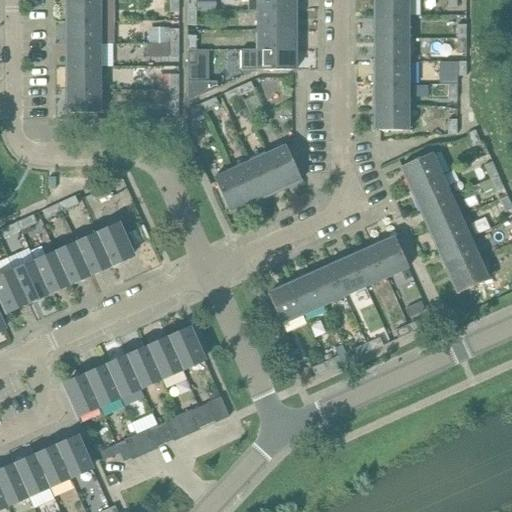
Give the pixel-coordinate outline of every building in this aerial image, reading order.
[(99,0),(66,0),(67,21),(100,21),(99,0)] [(178,13),(178,0),(169,0),(169,13),(178,13)] [(186,0),(187,10),(196,10),(195,0),(186,0)] [(210,0),(195,0),(196,10),(210,10),(210,0)] [(294,12),(294,0),(255,0),(256,11),(294,12)] [(374,0),(375,17),(408,16),(407,0),(374,0)] [(196,26),(196,10),(187,10),(187,26),(196,26)] [(256,11),(256,31),(294,31),(294,12),(256,11)] [(375,17),(375,39),(408,39),(408,16),(375,17)] [(67,21),(67,44),(100,44),(100,21),(67,21)] [(456,25),(449,25),(449,39),(456,39),(465,39),(466,25),(456,25)] [(169,28),(149,28),(149,44),(169,44),(169,30),(169,28)] [(178,44),(178,30),(169,30),(169,44),(178,44)] [(256,31),(256,50),(294,51),(294,31),(256,31)] [(187,36),(187,50),(196,50),(196,36),(187,36)] [(375,39),(375,62),(408,62),(408,39),(375,39)] [(465,54),(465,39),(456,39),(456,54),(465,54)] [(67,44),(67,67),(100,67),(100,44),(67,44)] [(178,59),(178,44),(169,44),(169,59),(178,59)] [(196,65),(196,50),(187,50),(187,65),(196,65)] [(293,72),(294,72),(294,51),(256,50),(240,50),(240,71),(293,71),(293,72)] [(375,62),(375,85),(408,85),(408,62),(375,62)] [(465,62),(445,62),(445,85),(447,85),(456,85),(456,77),(465,77),(465,62)] [(67,67),(67,90),(100,90),(100,67),(67,67)] [(178,91),(178,75),(169,75),(169,91),(178,91)] [(187,82),(187,102),(216,89),(216,82),(187,82)] [(240,97),(252,91),(249,83),(237,88),(240,97)] [(375,85),(375,108),(408,108),(408,85),(375,85)] [(456,85),(447,85),(447,100),(456,100),(456,85)] [(237,88),(222,95),(226,103),(240,97),(237,88)] [(68,114),(68,113),(100,113),(100,90),(67,90),(67,114),(68,114)] [(178,104),(178,91),(169,91),(169,104),(178,104)] [(205,112),(217,107),(214,99),(202,104),(205,112)] [(242,100),(232,105),(235,113),(246,109),(243,102),(242,100)] [(202,104),(188,110),(192,118),(205,112),(202,104)] [(408,108),(375,108),(375,132),(376,132),(376,131),(408,132),(408,108)] [(447,120),(447,131),(447,135),(456,135),(456,120),(447,120)] [(474,130),(466,134),(472,147),(480,143),(474,130)] [(300,179),(285,146),(266,154),(282,189),(301,180),(301,179),(300,179)] [(401,166),(411,189),(441,175),(431,153),(402,167),(402,166),(401,166)] [(266,154),(249,162),(264,197),(282,189),(266,154)] [(264,197),(249,162),(231,170),(247,205),(264,197)] [(483,166),(489,179),(498,175),(492,162),(483,166)] [(228,212),(227,212),(228,213),(247,205),(231,170),(213,178),(228,212)] [(411,189),(420,210),(450,196),(441,175),(411,189)] [(489,179),(495,193),(503,189),(498,175),(489,179)] [(94,202),(111,195),(107,186),(90,194),(94,202)] [(57,204),(61,212),(78,205),(74,196),(57,204)] [(420,210),(430,231),(460,217),(450,196),(420,210)] [(498,200),(504,213),(511,209),(511,208),(507,196),(498,200)] [(45,219),(61,212),(57,204),(41,211),(45,219)] [(15,222),(19,231),(36,223),(33,215),(15,222)] [(430,231),(439,251),(462,241),(469,238),(460,217),(430,231)] [(0,231),(3,238),(19,231),(15,222),(0,229),(0,231)] [(110,266),(132,256),(118,226),(97,236),(99,241),(110,266)] [(76,245),(89,275),(110,266),(99,241),(97,236),(76,245)] [(395,238),(372,248),(386,278),(408,269),(395,239),(396,239),(395,238)] [(462,241),(439,251),(448,272),(478,259),(469,238),(462,241)] [(89,275),(76,245),(55,254),(68,284),(89,275)] [(372,248),(351,257),(365,288),(386,278),(372,248)] [(47,294),(68,284),(55,254),(34,264),(47,294)] [(351,257),(331,267),(344,297),(365,288),(351,257)] [(448,272),(458,295),(459,294),(459,293),(488,280),(478,259),(448,272)] [(26,303),(47,294),(34,264),(13,273),(26,303)] [(331,267),(310,276),(323,306),(344,297),(331,267)] [(26,303),(13,273),(0,279),(0,301),(5,313),(26,303)] [(323,306),(310,276),(289,285),(302,316),(323,306)] [(267,295),(267,296),(268,296),(282,325),(302,316),(289,285),(267,295)] [(409,318),(425,311),(421,302),(405,310),(409,318)] [(421,319),(407,325),(411,334),(424,327),(421,319)] [(394,331),(398,339),(411,334),(407,325),(394,331)] [(190,330),(168,340),(181,370),(203,360),(190,330)] [(379,338),(365,344),(369,352),(383,346),(379,338)] [(147,349),(160,379),(181,370),(168,340),(147,349)] [(365,344),(353,350),(356,358),(369,352),(365,344)] [(337,356),(324,363),(327,371),(341,365),(348,361),(342,347),(335,351),(337,356)] [(147,349),(126,358),(140,388),(160,379),(147,349)] [(105,367),(119,397),(140,388),(126,358),(105,367)] [(327,371),(324,363),(311,368),(315,377),(327,371)] [(84,377),(98,407),(119,397),(105,367),(84,377)] [(63,386),(76,416),(98,407),(84,377),(63,386)] [(206,404),(198,408),(206,425),(214,422),(206,404)] [(199,428),(206,425),(198,408),(191,411),(199,428)] [(173,440),(165,423),(157,427),(165,444),(173,440)] [(165,444),(157,427),(150,430),(157,447),(165,444)] [(77,438),(56,448),(69,478),(74,489),(95,479),(77,438)] [(131,459),(123,442),(116,445),(123,462),(131,459)] [(115,456),(111,447),(95,454),(99,463),(115,456)] [(56,448),(35,457),(48,487),(69,478),(56,448)] [(35,457),(14,467),(27,496),(33,510),(54,501),(48,487),(35,457)] [(14,467),(0,472),(0,491),(6,506),(27,496),(14,467)] [(108,487),(115,484),(117,484),(112,474),(104,478),(108,487)]
